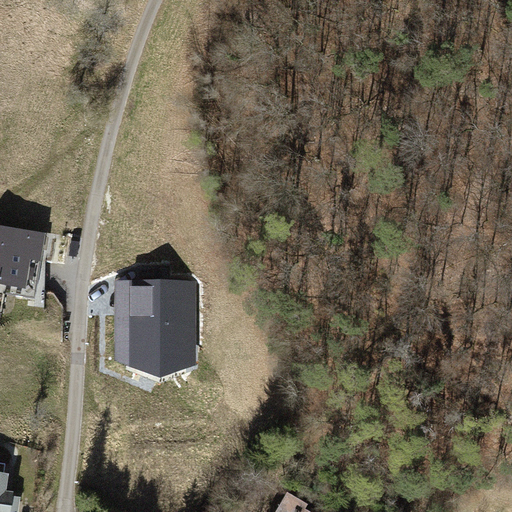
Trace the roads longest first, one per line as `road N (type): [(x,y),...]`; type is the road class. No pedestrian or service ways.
road 1 (track): [(87,273),(97,189),(158,0)]
road 2 (residential): [(71,511),(87,273)]
